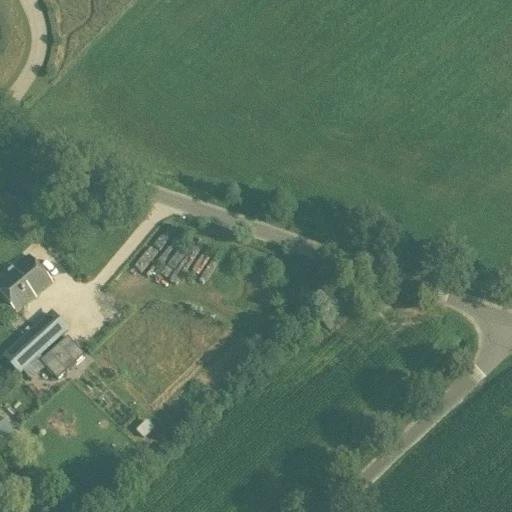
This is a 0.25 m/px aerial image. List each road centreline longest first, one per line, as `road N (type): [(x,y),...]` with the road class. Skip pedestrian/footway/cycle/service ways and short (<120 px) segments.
road 1 (unclassified): [(0,151),(37,153),(152,187),(511,317)]
road 2 (unclassified): [(326,511),(511,339)]
